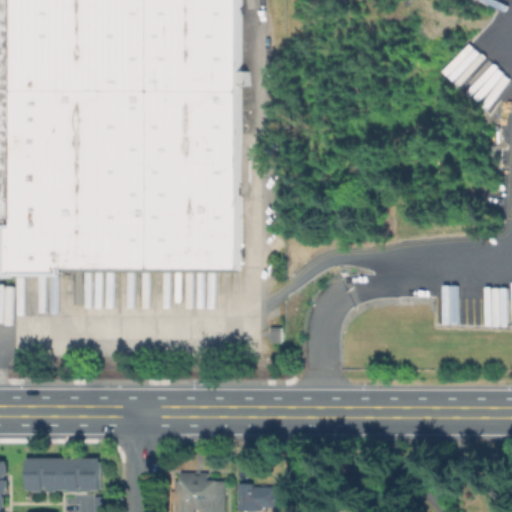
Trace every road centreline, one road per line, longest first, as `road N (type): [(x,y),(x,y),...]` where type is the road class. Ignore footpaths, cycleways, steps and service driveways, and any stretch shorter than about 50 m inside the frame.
road 1 (secondary): [(0,411),(283,412)]
road 2 (secondary): [(283,412),(511,412)]
